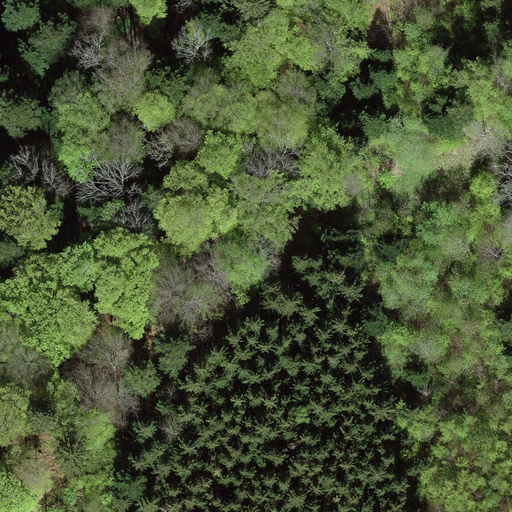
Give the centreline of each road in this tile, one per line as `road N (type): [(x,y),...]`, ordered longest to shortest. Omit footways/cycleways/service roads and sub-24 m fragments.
road 1 (track): [(27,511),(166,371),(265,291),(380,0)]
road 2 (track): [(511,144),(449,166),(0,431)]
road 3 (track): [(167,0),(0,163)]
